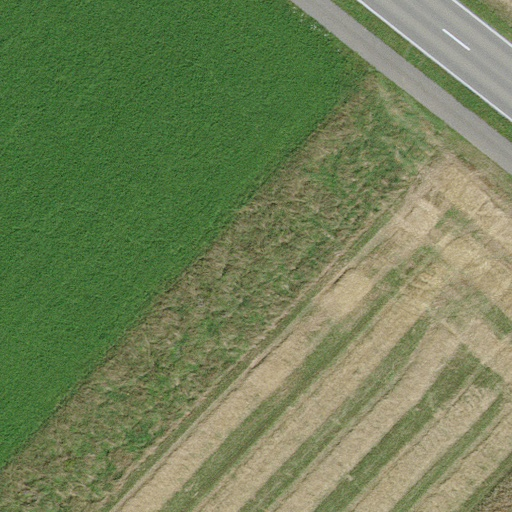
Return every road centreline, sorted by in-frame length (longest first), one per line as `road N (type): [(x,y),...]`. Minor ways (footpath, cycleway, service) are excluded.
road 1 (track): [(511,150),(322,0)]
road 2 (tertiary): [(511,88),(398,0)]
